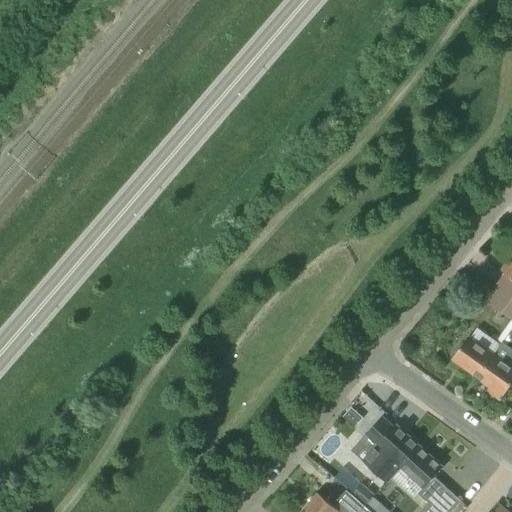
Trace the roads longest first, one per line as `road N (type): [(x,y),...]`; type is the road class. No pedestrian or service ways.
road 1 (secondary): [(306,0),(0,353)]
road 2 (residential): [(372,353),(511,186)]
road 3 (residential): [(236,511),(372,353)]
road 4 (residential): [(511,451),(372,353)]
